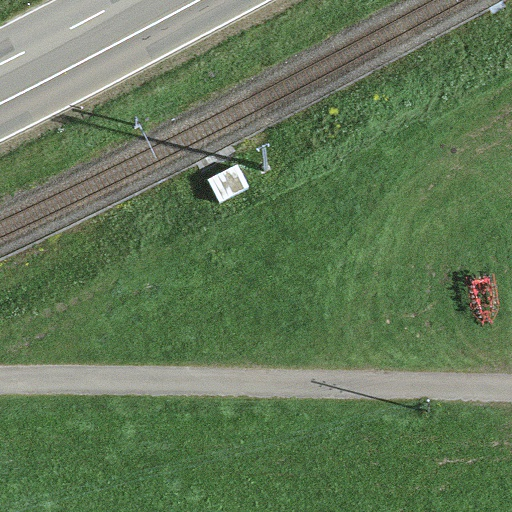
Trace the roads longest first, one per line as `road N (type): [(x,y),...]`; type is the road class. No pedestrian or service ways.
road 1 (unclassified): [(511,395),(0,389)]
road 2 (primary): [(167,0),(0,85)]
